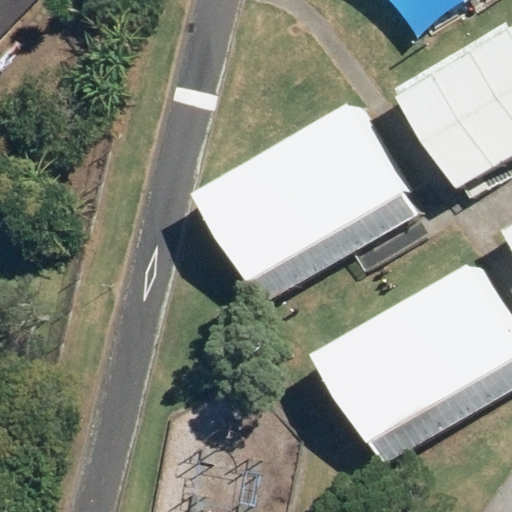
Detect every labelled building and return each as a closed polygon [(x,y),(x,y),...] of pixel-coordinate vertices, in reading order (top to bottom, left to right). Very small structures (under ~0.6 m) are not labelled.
[(0,0),(0,38),(40,0),(0,0)] [(511,41),(419,97),(475,190),(511,167),(511,41)] [(367,104),(212,196),(264,284),(419,192),(367,104)] [(511,310),(488,269),(333,358),(383,444),(511,370),(511,310)] [(250,511),(259,467),(208,457),(198,511),(250,511)]
